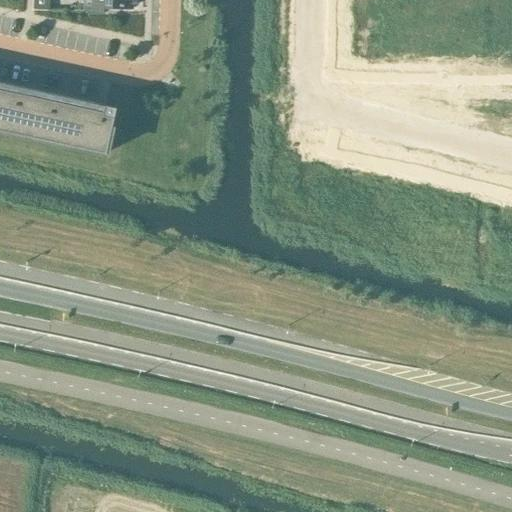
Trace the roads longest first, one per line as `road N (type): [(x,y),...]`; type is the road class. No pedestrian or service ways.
road 1 (unclassified): [(0,375),(511,504)]
road 2 (secondary): [(0,328),(511,451)]
road 3 (secondary): [(511,407),(0,289)]
road 4 (residential): [(307,0),(299,116),(511,163)]
road 5 (residential): [(0,45),(143,77),(167,57),(169,0)]
